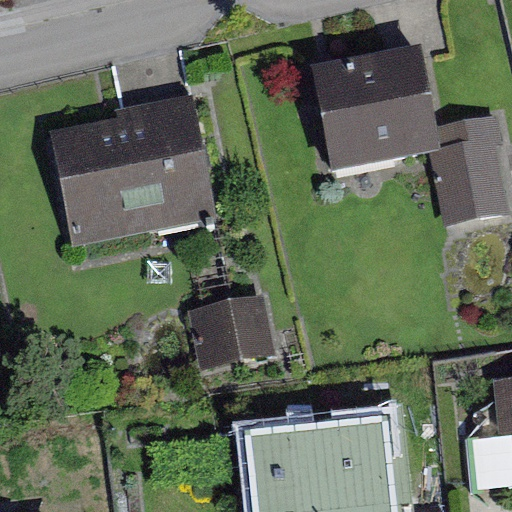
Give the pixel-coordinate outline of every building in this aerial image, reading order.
[(423,44),(308,53),(318,178),(438,169),(442,217),(511,211),(511,198),(504,101),(428,107),(423,44)] [(196,85),(41,115),(65,240),(220,210),(196,85)] [(272,304),(237,309),(246,372),(281,368),(272,304)] [(214,316),(220,368),(240,365),(234,313),(214,316)] [(511,371),(491,374),(501,493),(511,491),(511,371)] [(371,399),(240,413),(250,511),(289,511),(316,509),(315,511),(405,511),(400,457),(377,459),(371,399)]
